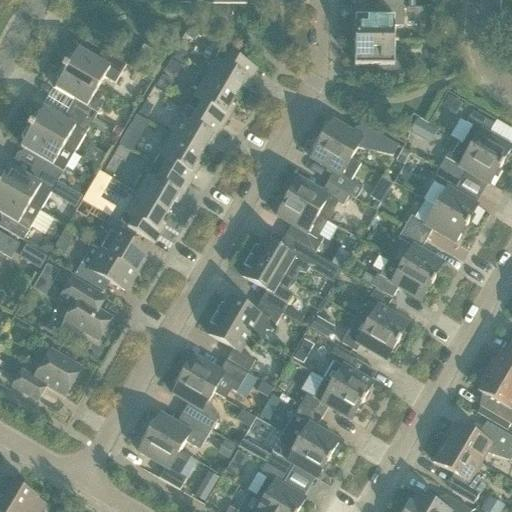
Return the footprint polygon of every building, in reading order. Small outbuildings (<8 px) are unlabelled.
[(378,0),(379,8),(404,8),(404,0),(378,0)] [(404,28),(404,8),(379,8),(379,18),(355,18),(355,43),(395,43),(395,28),(404,28)] [(190,31),(186,37),(194,42),(198,35),(190,31)] [(395,58),(395,43),(355,43),(355,67),(378,67),(378,77),(404,77),(404,58),(395,58)] [(144,47),(139,55),(148,60),(153,52),(144,47)] [(182,63),(185,58),(183,53),(178,50),(173,58),(182,63)] [(205,79),(236,98),(244,85),(248,87),(258,71),(222,50),(205,79)] [(127,66),(103,52),(97,62),(79,51),(76,56),(70,57),(64,69),(99,89),(105,79),(116,85),(127,66)] [(93,99),(99,89),(64,69),(57,80),(59,85),(56,90),(74,101),(69,111),(92,125),(104,106),(93,99)] [(156,86),(163,90),(167,83),(160,79),(156,86)] [(228,112),(236,98),(205,79),(188,108),(223,129),(233,114),(228,112)] [(449,98),(445,106),(457,113),(462,105),(449,98)] [(155,107),(147,102),(139,115),(148,120),(155,107)] [(214,145),(223,129),(188,108),(175,131),(206,149),(210,143),(214,145)] [(92,125),(69,111),(63,121),(44,110),(41,115),(36,116),(29,127),(75,154),(92,125)] [(154,151),(172,123),(156,113),(139,141),(154,151)] [(503,166),(511,149),(489,136),(495,126),(473,113),(466,124),(473,128),(462,146),(502,169),(504,166),(503,166)] [(417,120),(410,132),(421,138),(428,126),(417,120)] [(365,126),(358,137),(333,123),(322,141),(352,159),(358,149),(394,157),(400,147),(365,126)] [(58,183),(75,154),(29,127),(23,138),(24,144),(21,149),(40,160),(34,169),(58,183)] [(124,132),(117,128),(113,135),(120,139),(124,132)] [(194,169),(206,149),(175,131),(154,166),(190,187),(199,172),(194,169)] [(137,139),(128,134),(121,146),(130,152),(137,139)] [(364,166),(352,159),(322,141),(311,160),(334,173),(328,184),(350,196),(357,201),(363,190),(354,184),(364,166)] [(502,169),(462,146),(459,144),(453,155),(448,155),(439,171),(461,184),(467,173),(490,187),(499,171),(501,171),(502,169)] [(404,166),(412,154),(404,149),(397,162),(404,166)] [(119,168),(111,163),(104,175),(112,181),(119,168)] [(180,203),(190,187),(154,166),(137,195),(168,214),(176,200),(180,203)] [(58,183),(34,169),(28,179),(10,168),(7,173),(1,175),(0,176),(0,188),(7,193),(41,213),(58,183)] [(455,194),(461,184),(439,171),(432,182),(447,191),(437,208),(468,227),(470,224),(469,223),(478,207),(455,194)] [(322,194),(320,193),(299,181),(288,199),(328,223),(339,205),(343,208),(350,196),(328,184),(322,194)] [(376,187),(369,199),(381,206),(388,194),(376,187)] [(41,213),(7,193),(0,188),(0,215),(5,218),(0,227),(0,228),(23,242),(41,213)] [(70,190),(63,202),(76,209),(83,198),(70,190)] [(137,195),(120,224),(134,233),(155,245),(165,229),(160,227),(168,214),(137,195)] [(288,200),(277,218),(292,227),(303,233),(296,244),(316,256),(325,240),(320,237),(328,223),(288,199),(288,200)] [(467,229),(468,227),(437,208),(426,226),(412,217),(405,229),(427,242),(433,231),(456,245),(465,229),(467,229)] [(108,236),(99,251),(138,274),(145,263),(143,262),(148,254),(128,242),(134,233),(120,224),(111,219),(101,227),(108,236)] [(421,252),(427,242),(405,229),(399,240),(413,249),(403,266),(434,285),(436,282),(435,281),(444,265),(421,252)] [(75,237),(66,231),(60,241),(66,244),(72,243),(75,237)] [(19,246),(0,234),(0,252),(11,260),(19,246)] [(40,252),(50,258),(56,247),(46,241),(40,252)] [(264,241),(253,259),(297,285),(299,274),(306,276),(310,269),(317,258),(317,257),(316,256),(296,244),(289,255),(279,249),(264,241)] [(27,247),(20,259),(30,265),(37,253),(27,247)] [(138,274),(99,251),(92,247),(74,276),(101,292),(106,282),(127,294),(138,274)] [(351,256),(340,250),(331,265),(342,271),(351,256)] [(297,285),(253,259),(242,278),(267,292),(261,303),(283,316),(294,297),(289,292),(297,285)] [(403,266),(402,267),(389,259),(380,276),(378,275),(375,280),(371,287),(393,300),(399,289),(422,303),(431,287),(433,287),(434,285),(403,266)] [(328,264),(320,277),(334,285),(342,272),(328,264)] [(58,272),(46,265),(38,280),(49,286),(58,272)] [(369,276),(365,283),(371,287),(375,280),(369,276)] [(72,281),(59,304),(73,312),(60,334),(77,344),(83,334),(98,343),(112,319),(100,312),(107,301),(95,294),(79,284),(72,281)] [(370,298),(380,304),(384,297),(374,291),(370,298)] [(283,316),(261,303),(255,313),(230,298),(219,317),(251,336),(263,343),(267,333),(272,334),(283,316)] [(368,326),(399,345),(401,342),(399,341),(409,325),(378,308),(368,326)] [(241,354),(251,336),(219,317),(208,336),(233,350),(227,361),(249,374),(256,362),(241,354)] [(329,340),(335,329),(317,318),(310,329),(329,340)] [(351,331),(343,345),(356,353),(360,347),(387,363),(396,347),(397,347),(399,345),(368,326),(357,320),(351,331)] [(278,371),(293,361),(282,344),(267,353),(278,371)] [(323,381),(364,405),(365,402),(364,401),(374,385),(351,372),(357,361),(335,349),(328,360),(333,363),(323,381)] [(14,389),(38,403),(47,388),(65,399),(82,370),(52,352),(35,380),(23,373),(14,389)] [(487,372),(511,386),(511,355),(510,359),(501,354),(497,362),(494,360),(487,372)] [(296,356),(293,360),(303,366),(305,362),(296,356)] [(195,358),(184,377),(214,395),(225,401),(230,393),(235,396),(248,375),(227,362),(221,373),(195,358)] [(511,386),(487,372),(480,384),(483,385),(479,393),(487,398),(481,409),(478,415),(507,433),(511,426),(511,424),(511,386)] [(209,404),(214,395),(184,377),(173,396),(196,409),(190,419),(212,432),(218,421),(213,406),(209,404)] [(362,407),(364,405),(323,381),(313,398),(308,395),(301,407),(323,419),(329,409),(352,423),(361,407),(362,407)] [(263,383),(257,393),(268,400),(273,390),(274,390),(263,383)] [(272,397),(267,404),(276,409),(280,402),(272,397)] [(317,430),(323,419),(301,407),(295,417),(293,416),(282,435),(330,463),(331,460),(330,459),(340,443),(317,430)] [(212,432),(190,419),(184,430),(161,416),(150,435),(180,453),(186,443),(200,452),(212,432)] [(511,463),(511,461),(511,438),(492,427),(484,441),(456,425),(445,444),(481,466),(488,455),(511,463)] [(190,459),(180,453),(150,435),(139,454),(165,469),(160,479),(181,492),(187,481),(180,477),(190,459)] [(274,453),(267,465),(289,477),(295,467),(318,480),(327,464),(328,465),(330,463),(282,435),(272,452),(274,453)] [(254,447),(244,441),(239,448),(250,454),(254,447)] [(221,455),(229,460),(236,449),(227,444),(221,455)] [(475,477),(481,466),(445,444),(433,464),(461,480),(453,493),(474,506),(486,486),(475,477)] [(237,468),(230,464),(225,474),(231,478),(237,468)] [(283,488),(289,477),(267,465),(260,476),(257,474),(247,492),(249,493),(281,511),(299,511),(306,501),(283,488)] [(37,501),(38,499),(14,485),(1,508),(0,507),(0,511),(42,511),(46,506),(37,501)] [(202,486),(195,498),(205,504),(212,492),(202,486)] [(239,511),(281,511),(249,493),(239,511)] [(404,511),(470,511),(446,498),(440,508),(418,495),(413,505),(410,503),(404,511)]
